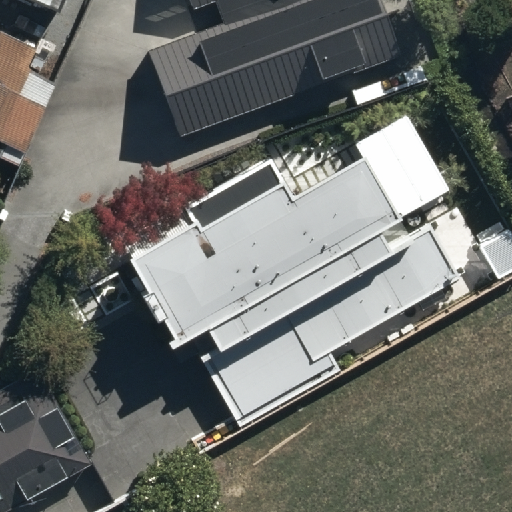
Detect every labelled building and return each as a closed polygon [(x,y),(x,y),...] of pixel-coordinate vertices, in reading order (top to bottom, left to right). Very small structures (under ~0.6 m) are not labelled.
[(348,0),(187,0),(189,5),(202,0),(211,0),(217,16),(145,41),(177,133),(372,64),(348,0)] [(0,136),(22,145),(41,100),(18,90),(39,41),(0,24),(0,136)] [(187,211),(120,245),(137,277),(132,280),(147,309),(154,306),(164,325),(157,328),(162,338),(201,318),(210,335),(193,344),(233,423),(340,368),(329,345),(457,279),(426,219),(382,242),(375,227),(394,217),(357,145),(283,183),(277,171),(189,216),(187,211)] [(0,509),(89,460),(36,364),(0,383),(0,509)] [(279,488),(254,501),(259,511),(452,511),(401,411),(273,476),(279,488)] [(154,511),(139,481),(83,511),(154,511)]
